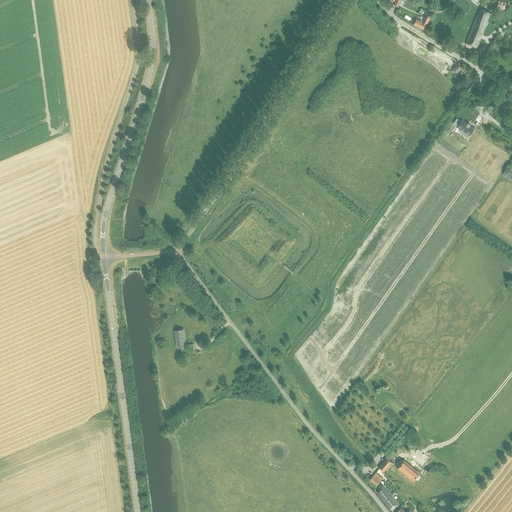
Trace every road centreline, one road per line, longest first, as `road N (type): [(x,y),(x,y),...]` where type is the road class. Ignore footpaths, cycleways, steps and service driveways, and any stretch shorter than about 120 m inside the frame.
road 1 (unclassified): [(385,511),(176,250)]
road 2 (unclassified): [(176,250),(348,0)]
road 3 (tertiary): [(103,255),(105,213),(151,67),(147,0)]
road 4 (tertiary): [(137,511),(103,255)]
